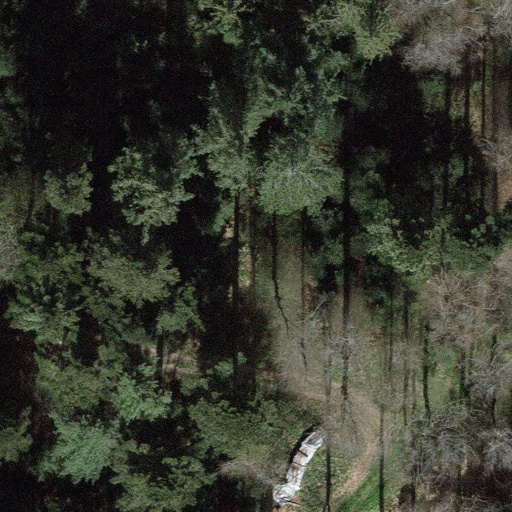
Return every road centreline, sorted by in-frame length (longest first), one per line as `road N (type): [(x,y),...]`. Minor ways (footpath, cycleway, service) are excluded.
road 1 (track): [(434,405),(0,347)]
road 2 (track): [(333,511),(434,405),(449,269)]
